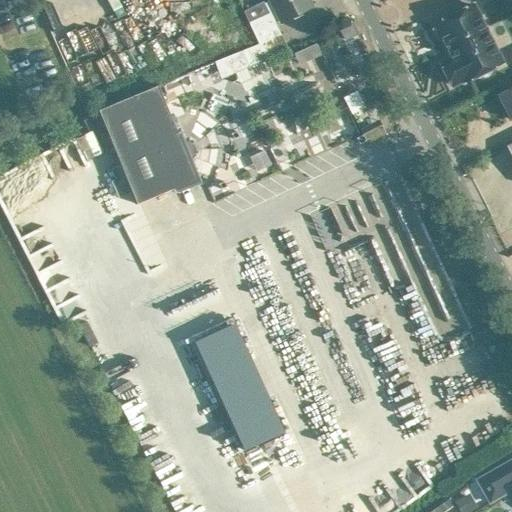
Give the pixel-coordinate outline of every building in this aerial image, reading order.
[(280,19),(281,21),(311,6),(307,0),(270,0),(264,3),(269,12),(248,21),(258,43),(215,63),(222,78),(265,58),(266,59),(288,48),(275,22),(280,19)] [(464,81),(476,75),(477,78),(482,79),(487,78),(490,75),(492,70),(491,68),(503,62),(475,4),(435,24),(452,58),(441,64),(452,85),(463,79),(464,81)] [(353,24),(339,31),(344,41),(358,34),(353,24)] [(315,44),(308,47),(313,58),(320,55),(315,44)] [(158,85),(139,93),(99,109),(137,203),(196,179),(188,161),(192,158),(195,152),(191,143),(185,140),(181,141),(158,85)] [(511,86),(498,95),(511,119),(511,118),(511,86)] [(277,144),(263,150),(269,166),(284,159),(277,144)] [(511,459),(476,479),(489,502),(506,493),(502,487),(511,481),(511,459)] [(468,493),(455,501),(461,511),(469,511),(477,508),(468,493)] [(446,499),(428,511),(443,511),(452,506),(446,499)]
